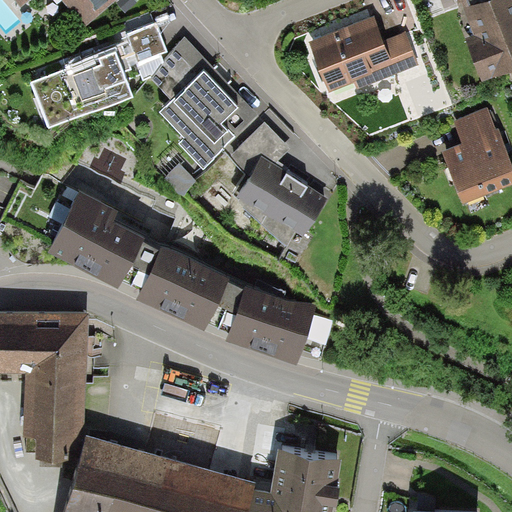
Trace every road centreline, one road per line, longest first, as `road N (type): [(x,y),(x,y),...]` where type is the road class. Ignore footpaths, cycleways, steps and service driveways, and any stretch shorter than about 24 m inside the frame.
road 1 (tertiary): [(14,283),(77,285),(206,346),(380,401)]
road 2 (residential): [(511,245),(458,258),(432,249),(233,34)]
road 3 (tertiary): [(380,401),(511,453)]
